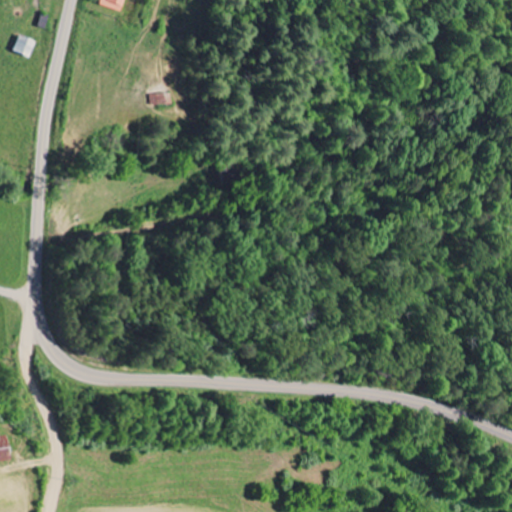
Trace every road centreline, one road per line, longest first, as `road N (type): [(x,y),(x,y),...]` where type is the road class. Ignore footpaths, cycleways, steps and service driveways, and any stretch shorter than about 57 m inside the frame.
road 1 (tertiary): [(511,438),(369,394),(98,377),(56,352),(38,292),(42,174),(72,0)]
road 2 (residential): [(50,511),(57,444),(27,350),(39,298)]
